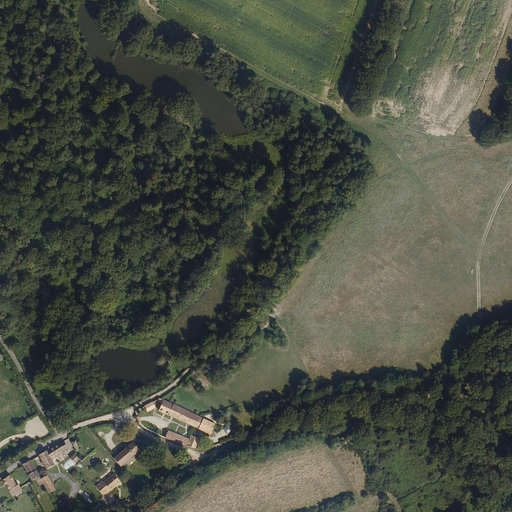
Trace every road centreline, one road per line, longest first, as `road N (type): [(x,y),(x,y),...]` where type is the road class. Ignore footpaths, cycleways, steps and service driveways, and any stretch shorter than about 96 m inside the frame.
road 1 (track): [(116,416),(177,383),(258,302),(332,200),(452,143),(511,140)]
road 2 (track): [(511,399),(343,409),(202,456),(145,437),(116,416)]
road 3 (residential): [(0,475),(60,433),(0,337)]
